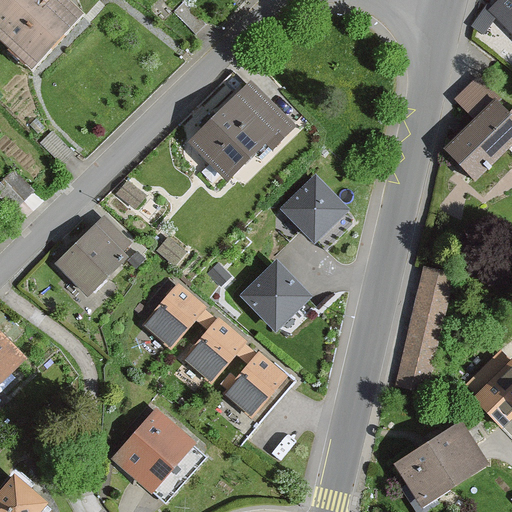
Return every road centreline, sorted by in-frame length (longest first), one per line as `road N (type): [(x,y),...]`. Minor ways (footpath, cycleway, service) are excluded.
road 1 (unclassified): [(327,511),(426,83),(428,0)]
road 2 (residential): [(0,269),(280,0)]
